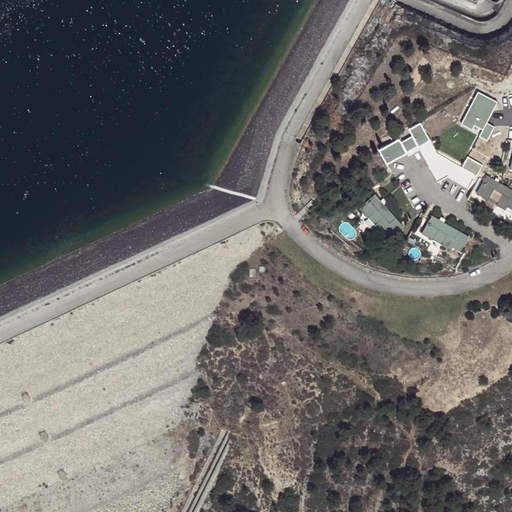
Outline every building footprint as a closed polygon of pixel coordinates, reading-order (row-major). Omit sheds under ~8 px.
[(498,102),(477,91),(461,125),(472,130),(474,126),(482,130),(479,136),(488,140),(494,127),(487,123),(498,102)] [(398,140),(379,151),(387,165),(407,154),(409,157),(420,151),(438,183),(448,177),(468,188),(480,166),(468,159),(463,168),(437,153),(420,123),(396,136),(398,140)] [(511,190),(488,177),(478,193),(474,192),(469,202),(502,218),(507,210),(511,212),(511,190)] [(403,228),(375,196),(359,210),(380,234),(389,226),(396,234),(403,228)] [(469,236),(432,215),(421,234),(437,243),(431,254),(455,268),(465,252),(461,250),(469,236)]
